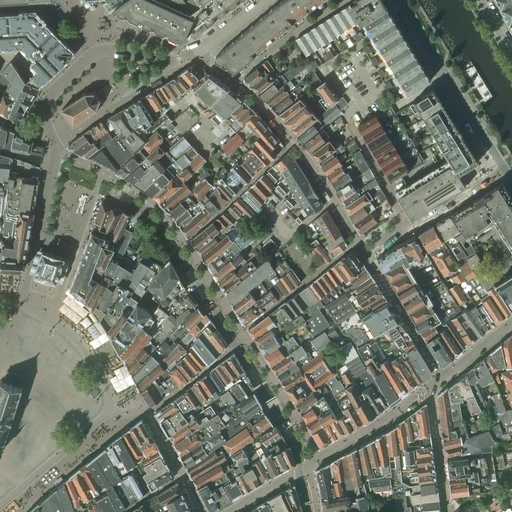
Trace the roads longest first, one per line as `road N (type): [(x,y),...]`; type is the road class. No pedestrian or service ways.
road 1 (residential): [(445,511),(431,387),(441,378),(365,254)]
road 2 (residential): [(365,254),(318,172),(254,102),(193,52)]
road 3 (residential): [(401,0),(506,169)]
road 4 (residential): [(413,228),(344,111)]
